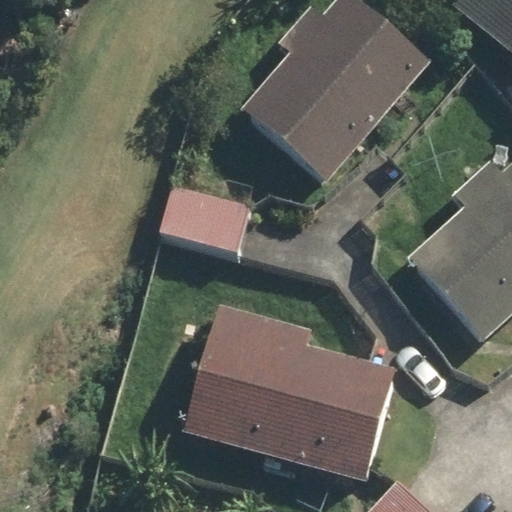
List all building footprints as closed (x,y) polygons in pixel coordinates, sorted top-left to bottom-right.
[(285,50),(302,64),(255,120),(343,193),(447,67),(366,0),(354,0),(334,25),(317,11),(285,50)] [(511,0),(473,0),(464,12),(511,50),(511,0)] [(453,207),(469,224),(422,269),(500,350),(511,338),(511,170),(502,160),(453,207)] [(255,209),(178,190),(165,241),(242,261),(255,209)] [(414,377),(320,349),(323,337),(234,311),(197,435),(381,489),(414,377)] [(438,511),(410,487),(388,511),(438,511)]
